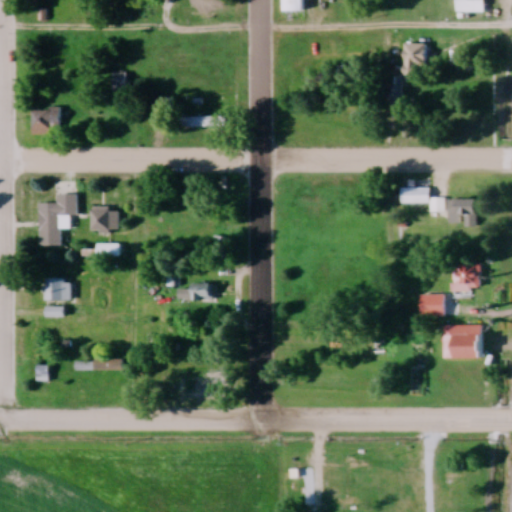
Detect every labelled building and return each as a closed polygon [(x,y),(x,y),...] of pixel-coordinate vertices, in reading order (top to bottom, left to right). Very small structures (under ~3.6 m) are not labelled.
[(286,0),(286,13),(305,13),(305,0),(286,0)] [(415,77),(415,71),(428,71),(428,46),(407,46),(407,77),(415,77)] [(129,75),(114,75),(114,95),(128,96),(129,75)] [(35,112),(35,138),(61,138),(61,112),(35,112)] [(184,121),(184,129),(223,129),(223,121),(184,121)] [(432,190),(403,190),(403,207),(432,207),(432,217),(447,217),(447,201),(432,201),(432,190)] [(63,249),(63,233),(73,232),(72,218),(80,218),(79,197),(60,198),(60,206),(41,207),(42,249),(63,249)] [(452,219),(469,219),(469,229),(480,229),(480,202),(452,202),(452,219)] [(94,211),(94,235),(121,235),(121,211),(94,211)] [(121,260),(121,248),(99,248),(99,260),(121,260)] [(456,293),(474,293),(474,272),(456,272),(456,293)] [(47,282),(47,303),(72,303),(72,282),(47,282)] [(214,303),(214,287),(195,287),(194,303),(214,303)] [(485,362),(485,349),(457,349),(457,335),(447,335),(447,362),(485,362)]
